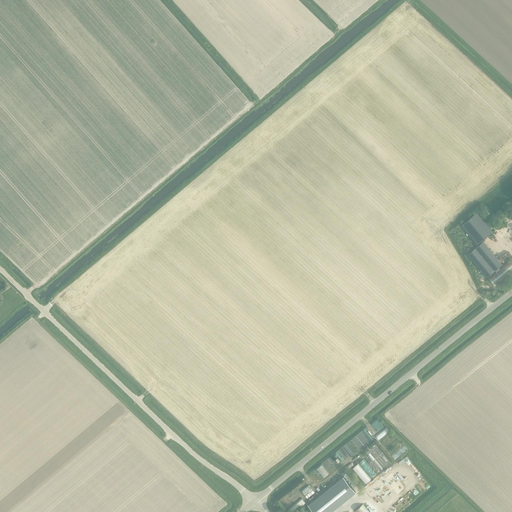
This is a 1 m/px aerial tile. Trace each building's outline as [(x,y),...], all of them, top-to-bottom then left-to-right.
[(505,225),(511,218),(511,214),(509,211),(500,219),(505,225)] [(476,212),(461,224),(477,244),(492,231),(476,212)] [(467,254),(475,263),(486,277),(502,264),(483,241),(467,254)] [(495,286),(511,271),(511,259),(511,258),(488,277),(495,286)] [(344,482),(309,510),(310,511),(338,511),(357,497),(344,482)] [(313,490),(309,485),(302,491),(306,496),(313,490)] [(288,509),(289,511),(295,511),(306,503),(303,500),(301,498),(288,509)] [(356,510),(357,511),(371,511),(364,503),(356,510)]
